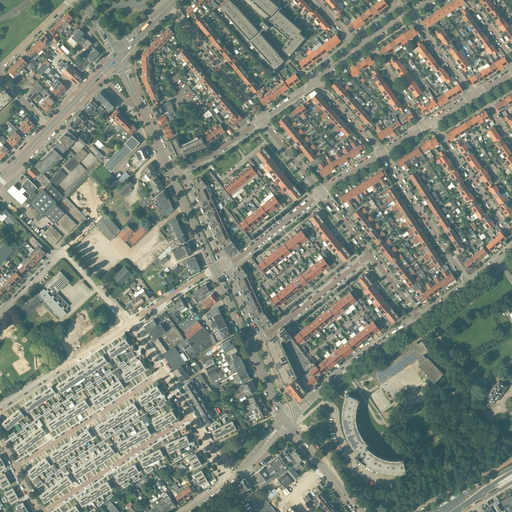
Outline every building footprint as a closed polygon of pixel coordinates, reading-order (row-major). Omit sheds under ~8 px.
[(293,38),(285,48),(291,53),(291,54),(297,47),(295,46),(296,45),(298,46),(304,39),(302,36),(303,35),(300,32),(302,30),(301,29),(300,31),(298,29),(299,28),(279,10),(282,7),(273,0),(219,0),(223,3),(219,7),(270,64),(273,61),(274,62),(271,65),(274,69),(285,60),(282,57),(279,54),(278,56),(276,53),(278,52),(275,49),(277,47),(288,34),(293,38)] [(307,4),(302,0),(299,4),(303,8),(307,4)] [(387,5),(385,1),(386,0),(385,0),(377,0),(379,2),(378,2),(383,8),(387,5)] [(451,1),(441,8),(445,14),(455,8),(451,1)] [(192,4),(190,6),(195,12),(196,13),(198,10),(197,10),(199,8),(194,2),(193,2),(192,3),(192,4)] [(339,2),(337,4),(333,7),(338,12),(344,7),(346,5),(345,4),(343,5),(339,2)] [(374,6),(378,12),(383,8),(378,2),(374,6)] [(492,3),(486,7),(489,12),(495,8),(492,3)] [(308,13),(310,12),(312,10),(312,9),(307,4),(303,8),(308,13)] [(365,13),(369,19),(374,15),(369,9),(365,4),(364,6),(366,8),(363,10),(365,13)] [(195,12),(190,6),(186,10),(194,18),(196,20),(198,19),(196,16),(193,13),(195,12)] [(369,9),(374,15),(378,12),(374,6),(369,9)] [(445,14),(441,8),(432,14),(436,21),(445,14)] [(495,8),(489,12),(493,17),(499,12),(495,8)] [(310,12),(316,19),(320,15),(315,10),(314,12),(312,10),(310,12)] [(73,17),(70,15),(71,14),(69,11),(63,17),(68,22),(73,17)] [(468,12),(465,14),(462,16),(465,21),(471,17),(468,12)] [(499,12),(493,17),(496,21),(502,17),(499,12)] [(360,16),(365,22),(369,19),(365,13),(360,16)] [(432,14),(422,21),(427,27),(436,21),(432,14)] [(316,19),(320,24),(324,20),(320,15),(316,19)] [(202,17),(197,22),(200,26),(208,19),(207,17),(206,18),(204,16),(202,17)] [(355,20),(360,26),(365,22),(360,16),(355,20)] [(69,23),(68,22),(63,17),(59,21),(65,28),(69,23)] [(475,21),(471,17),(465,21),(469,26),(475,21)] [(502,17),(496,21),(499,26),(505,22),(502,17)] [(200,26),(203,30),(209,25),(207,23),(210,21),(208,19),(200,26)] [(351,23),(348,19),(343,22),(344,24),(345,24),(351,32),(355,29),(351,23)] [(329,25),(324,20),(320,24),(325,29),(329,25)] [(351,23),(355,29),(360,26),(355,20),(351,23)] [(54,26),(59,31),(60,32),(65,28),(59,21),(54,26)] [(469,26),(472,30),(478,26),(475,21),(469,26)] [(446,22),(438,28),(439,31),(448,24),(446,22)] [(505,22),(499,26),(503,31),(509,26),(505,22)] [(203,30),(206,34),(215,27),(213,25),(210,27),(209,25),(203,30)] [(59,31),(54,26),(50,30),(54,35),(59,31)] [(482,30),(478,26),(472,30),(476,35),(482,30)] [(511,30),(509,26),(503,31),(506,35),(511,30)] [(167,29),(165,31),(171,37),(175,33),(169,27),(168,27),(167,28),(167,29)] [(206,34),(209,38),(215,33),(214,31),(216,29),(215,27),(206,34)] [(414,27),(409,30),(413,36),(419,32),(417,29),(416,30),(414,27)] [(72,38),(69,40),(74,44),(76,42),(79,44),(80,43),(84,38),(82,36),(85,33),(80,29),(79,30),(77,29),(73,33),(74,35),(72,37),(72,38)] [(409,30),(404,33),(408,39),(413,36),(409,30)] [(437,34),(441,39),(447,34),(443,30),(437,34)] [(485,35),(482,30),(476,35),(479,39),(485,35)] [(162,32),(160,34),(167,41),(171,37),(165,31),(163,33),(162,32)] [(209,38),(212,41),(221,35),(219,33),(217,35),(215,33),(209,38)] [(404,33),(399,37),(404,43),(408,39),(404,33)] [(159,37),(157,39),(163,45),(167,41),(160,34),(159,36),(159,37)] [(337,34),(331,38),(336,44),(341,40),(338,37),(339,36),(337,34)] [(441,39),(444,44),(445,43),(448,41),(450,42),(452,41),(454,39),(451,35),(449,37),(447,34),(441,39)] [(45,35),(41,39),(46,45),(48,47),(52,43),(51,42),(50,40),(45,35)] [(223,37),(221,35),(212,41),(216,45),(221,41),(220,39),(223,37)] [(488,40),(485,35),(479,39),(482,44),(488,40)] [(399,37),(394,40),(399,46),(404,43),(399,37)] [(59,46),(56,42),(54,40),(52,38),(50,40),(51,42),(52,43),(57,48),(59,46)] [(86,40),(84,38),(80,43),(82,45),(86,50),(85,51),(86,52),(92,46),(91,45),(92,43),(88,39),(86,40)] [(331,38),(327,41),(331,48),(336,44),(331,38)] [(41,39),(36,43),(42,49),(46,45),(41,39)] [(154,40),(152,43),(158,49),(161,46),(165,51),(167,49),(163,45),(157,39),(155,41),(154,40)] [(394,40),(390,43),(394,49),(399,46),(394,40)] [(492,44),(488,40),(482,44),(486,49),(492,44)] [(223,43),(221,41),(216,45),(219,49),(227,43),(226,41),(223,43)] [(327,41),(322,45),(327,51),(331,48),(327,41)] [(447,45),(446,46),(449,50),(455,46),(452,41),(450,42),(447,45)] [(36,43),(32,47),(37,53),(42,49),(36,43)] [(152,50),(155,53),(158,49),(152,43),(151,44),(151,45),(149,47),(152,50)] [(219,49),(222,53),(228,48),(226,47),(229,45),(227,43),(219,49)] [(390,43),(385,46),(389,53),(394,49),(390,43)] [(422,43),(419,46),(416,48),(420,52),(426,48),(422,43)] [(455,46),(449,50),(453,55),(459,50),(461,48),(457,44),(455,46)] [(492,44),(486,49),(489,53),(492,51),(494,49),(495,49),(492,44)] [(70,52),(63,45),(61,47),(67,54),(70,52)] [(177,55),(185,49),(182,45),(173,52),(176,55),(177,55)] [(322,45),(318,48),(322,54),(327,51),(322,45)] [(386,58),(385,56),(389,53),(385,46),(380,50),(382,53),(381,53),(385,59),(386,58)] [(39,55),(37,53),(32,47),(27,52),(31,56),(33,59),(33,58),(35,60),(39,55)] [(144,52),(142,54),(142,58),(154,58),(154,55),(152,55),(149,55),(149,54),(152,50),(149,47),(148,48),(148,47),(144,51),(144,52)] [(87,56),(85,54),(84,55),(88,59),(89,58),(92,61),(100,53),(95,48),(87,56)] [(222,53),(225,57),(233,50),(232,48),(229,50),(228,48),(222,53)] [(318,48),(313,52),(318,58),(322,54),(318,48)] [(420,52),(423,57),(429,52),(426,48),(420,52)] [(178,61),(188,53),(185,49),(177,55),(178,57),(176,59),(178,61)] [(233,50),(225,57),(228,61),(234,56),(237,54),(235,52),(233,50)] [(459,50),(453,55),(456,59),(462,55),(459,50)] [(313,52),(309,55),(313,61),(318,58),(313,52)] [(427,61),(433,57),(429,52),(423,57),(427,61)] [(184,59),(186,61),(191,56),(188,53),(178,61),(180,63),(184,59)] [(234,56),(228,61),(231,65),(240,58),(237,54),(234,56)] [(82,71),(90,63),(87,60),(88,59),(84,55),(83,56),(85,58),(79,64),(77,62),(75,64),(76,65),(82,71)] [(309,55),(304,59),(309,65),(313,61),(309,55)] [(456,59),(460,64),(466,59),(462,55),(456,59)] [(505,55),(499,59),(503,66),(508,63),(506,60),(507,59),(505,55)] [(191,56),(186,61),(187,63),(183,67),(184,69),(194,60),(191,56)] [(375,61),(373,58),(372,59),(370,56),(365,59),(369,65),(375,61)] [(22,57),(17,61),(23,67),(27,63),(22,57)] [(436,61),(433,57),(427,61),(430,66),(436,61)] [(231,65),(235,69),(240,64),(239,62),(241,60),(240,58),(231,65)] [(304,68),(309,65),(304,59),(299,62),(304,68)] [(360,62),(365,68),(369,65),(365,59),(360,62)] [(399,60),(398,59),(396,61),(393,63),(393,65),(396,68),(402,64),(399,60)] [(466,59),(460,64),(463,68),(469,64),(466,59)] [(499,59),(494,62),(498,69),(503,66),(499,59)] [(190,67),(192,69),(197,64),(194,60),(184,69),(182,70),(184,72),(190,67)] [(17,61),(13,65),(19,71),(23,67),(17,61)] [(83,77),(73,68),(76,65),(75,64),(71,61),(69,64),(67,62),(65,64),(62,61),(59,65),(62,68),(60,70),(76,85),(83,77)] [(436,61),(430,66),(434,70),(435,70),(438,67),(440,66),(436,61)] [(40,62),(35,68),(38,71),(44,66),(40,62)] [(235,69),(238,73),(246,66),(243,62),(240,64),(235,69)] [(365,68),(360,62),(356,66),(360,72),(362,74),(366,71),(365,68)] [(494,62),(489,65),(493,72),(498,69),(494,62)] [(201,68),(197,64),(192,69),(188,72),(192,76),(201,68)] [(405,69),(402,64),(396,68),(399,73),(405,69)] [(19,71),(13,65),(9,70),(14,75),(19,71)] [(478,68),(479,71),(484,78),(489,75),(484,68),(482,65),(478,68)] [(489,65),(484,68),(489,75),(493,72),(489,65)] [(238,73),(241,76),(247,72),(249,70),(246,66),(238,73)] [(355,75),(360,72),(356,66),(351,69),(353,72),(351,73),(353,76),(355,75)] [(468,75),(465,71),(468,70),(471,68),(469,66),(461,72),(465,77),(468,75)] [(440,76),(446,72),(442,67),(440,69),(437,72),(440,76)] [(185,80),(187,82),(192,78),(195,76),(196,78),(204,72),(201,68),(192,76),(188,78),(185,80)] [(409,73),(405,69),(399,73),(403,77),(409,73)] [(479,71),(474,74),(478,81),(484,78),(479,71)] [(195,82),(197,84),(207,76),(204,72),(196,78),(198,80),(195,82)] [(247,72),(241,76),(244,80),(253,74),(251,72),(248,74),(247,72)] [(373,83),(382,77),(378,72),(375,75),(372,77),(370,78),(373,83)] [(446,79),(449,77),(446,72),(440,76),(444,81),(446,79)] [(412,78),(409,73),(403,77),(406,82),(412,78)] [(244,80),(247,84),(253,80),(256,78),(253,74),(244,80)] [(296,74),(291,77),(295,83),(300,80),(296,74)] [(470,77),(473,83),(474,84),(478,81),(474,74),(470,77)] [(151,78),(151,75),(142,75),(142,78),(143,78),(143,80),(145,83),(152,80),(151,78)] [(205,84),(210,80),(207,76),(197,84),(199,86),(201,84),(203,86),(205,84)] [(290,87),(295,83),(291,77),(286,80),(290,87)] [(376,88),(379,86),(385,82),(382,77),(373,83),(372,84),(376,88)] [(256,78),(253,80),(247,84),(251,88),(259,82),(257,80),(256,78)] [(415,82),(412,78),(406,82),(409,87),(415,82)] [(57,79),(53,83),(55,85),(63,92),(65,90),(65,91),(67,89),(67,88),(57,79)] [(145,86),(146,89),(154,85),(152,80),(145,83),(146,86),(145,86)] [(214,84),(210,80),(205,84),(206,86),(202,90),(204,92),(214,84)] [(284,81),(279,84),(284,91),(288,88),(284,81)] [(332,85),(336,91),(342,86),(346,82),(344,81),(342,82),(343,83),(341,85),(337,81),(332,85)] [(260,84),(259,82),(251,88),(254,92),(260,88),(262,86),(260,84)] [(379,86),(382,91),(388,86),(385,82),(379,86)] [(418,87),(415,82),(409,87),(412,91),(418,87)] [(33,94),(36,92),(37,90),(39,88),(41,86),(39,84),(35,88),(31,92),(33,94)] [(148,91),(150,94),(157,90),(160,89),(159,87),(157,84),(154,85),(146,89),(148,91)] [(211,93),(217,88),(214,84),(204,92),(205,94),(207,92),(209,94),(211,92),(211,93)] [(279,94),(284,91),(279,84),(274,87),(279,94)] [(336,91),(340,94),(349,86),(347,84),(343,88),(342,86),(336,91)] [(459,84),(454,87),(458,94),(463,91),(459,84)] [(63,92),(55,85),(53,87),(54,88),(52,91),(59,97),(63,92)] [(275,97),(279,94),(274,87),(272,89),(270,86),(268,87),(270,90),(275,97)] [(340,94),(343,98),(348,93),(347,91),(351,88),(349,86),(340,94)] [(382,91),(385,95),(392,91),(388,86),(382,91)] [(267,102),(270,100),(265,94),(263,89),(261,87),(259,89),(261,92),(257,96),(258,97),(258,96),(265,106),(268,103),(267,102)] [(422,92),(418,87),(412,91),(416,96),(422,92)] [(454,87),(449,90),(453,97),(458,94),(454,87)] [(210,100),(220,92),(217,88),(211,93),(211,92),(209,94),(208,95),(210,97),(208,98),(210,100)] [(4,90),(0,93),(0,106),(11,97),(4,90)] [(95,97),(111,113),(114,110),(113,108),(115,106),(110,101),(111,100),(101,90),(95,97)] [(150,96),(151,99),(159,96),(157,90),(150,94),(151,96),(150,96)] [(270,100),(275,97),(270,90),(265,94),(270,100)] [(449,90),(444,93),(448,100),(453,97),(449,90)] [(343,98),(346,102),(355,93),(354,91),(350,95),(348,93),(343,98)] [(385,95),(389,100),(395,96),(392,91),(385,95)] [(428,98),(433,107),(438,105),(435,99),(430,91),(427,93),(427,94),(425,95),(427,98),(428,98)] [(34,98),(38,94),(36,92),(33,94),(29,99),(31,101),(34,98)] [(220,92),(210,100),(212,102),(216,98),(218,100),(223,96),(220,92)] [(312,98),(317,103),(322,99),(317,93),(312,98)] [(355,93),(346,102),(350,105),(355,100),(353,99),(357,95),(355,93)] [(444,93),(439,96),(443,103),(448,100),(444,93)] [(42,98),(45,100),(51,105),(52,104),(53,104),(54,104),(55,103),(55,102),(54,101),(55,101),(52,98),(53,97),(50,94),(47,98),(45,95),(42,98)] [(163,94),(159,96),(151,99),(152,102),(153,101),(154,104),(165,99),(164,97),(163,94)] [(226,100),(223,96),(218,100),(219,102),(215,106),(216,108),(226,100)] [(389,100),(392,105),(398,100),(395,96),(389,100)] [(439,96),(435,99),(438,105),(438,106),(443,103),(439,96)] [(353,109),(362,100),(359,97),(355,100),(350,105),(353,109)] [(89,103),(88,104),(94,110),(96,111),(98,113),(99,114),(102,116),(106,111),(93,98),(88,103),(89,103)] [(429,110),(433,107),(428,98),(427,98),(427,99),(428,101),(425,103),(429,110)] [(510,107),(509,105),(505,98),(500,101),(504,108),(505,110),(510,107)] [(315,109),(316,111),(325,102),(322,99),(317,103),(319,105),(315,109)] [(51,105),(45,100),(41,104),(47,110),(51,105)] [(222,106),(224,108),(230,103),(226,100),(216,108),(218,110),(222,106)] [(362,100),(353,109),(356,112),(361,108),(360,106),(364,102),(362,100)] [(398,100),(392,105),(395,109),(396,111),(399,109),(401,107),(402,106),(401,105),(398,100)] [(424,113),(429,110),(425,103),(423,100),(420,102),(421,103),(418,105),(421,110),(422,109),(424,113)] [(171,101),(153,109),(157,116),(173,109),(171,104),(172,104),(171,101)] [(313,107),(310,104),(310,103),(308,101),(304,103),(309,111),(313,107)] [(495,108),(497,112),(504,108),(500,101),(495,104),(497,108),(495,108)] [(323,110),(328,106),(325,102),(316,111),(318,112),(322,109),(323,110)] [(233,107),(230,103),(224,108),(225,110),(221,113),(223,115),(233,107)] [(96,111),(94,110),(88,104),(84,108),(94,117),(98,113),(96,111)] [(305,111),(307,110),(303,104),(299,107),(306,117),(308,116),(305,111)] [(379,105),(374,109),(376,111),(373,113),(375,115),(382,109),(379,105)] [(13,113),(15,115),(23,109),(21,106),(13,113)] [(328,106),(323,110),(325,112),(321,116),(323,118),(332,109),(328,106)] [(363,109),(361,108),(356,112),(359,116),(369,108),(367,106),(363,109)] [(229,114),(230,116),(236,111),(233,107),(223,115),(224,117),(229,114)] [(309,121),(306,117),(299,107),(295,110),(297,113),(299,116),(301,114),(304,119),(303,119),(305,123),(306,123),(308,121),(309,121)] [(359,116),(363,119),(368,115),(366,113),(370,109),(369,108),(359,116)] [(112,122),(113,121),(120,114),(121,113),(117,109),(106,120),(107,121),(109,119),(110,120),(112,122)] [(335,113),(332,109),(323,118),(321,119),(323,121),(328,116),(330,118),(335,113)] [(204,121),(212,114),(209,110),(201,117),(204,121)] [(409,121),(415,118),(410,110),(404,113),(406,115),(409,121)] [(491,119),(485,110),(480,113),(484,119),(486,122),(491,119)] [(173,117),(172,117),(176,115),(174,111),(169,113),(165,115),(158,119),(161,125),(168,121),(173,117)] [(239,115),(236,111),(230,116),(232,118),(229,120),(226,122),(228,124),(240,115),(239,114),(239,115)] [(76,116),(76,117),(82,122),(84,120),(85,122),(88,119),(80,112),(76,116)] [(329,125),(338,116),(335,113),(330,118),(332,119),(328,123),(329,125)] [(363,119),(366,123),(375,115),(373,113),(370,116),(368,115),(363,119)] [(404,125),(409,121),(406,115),(404,113),(399,117),(404,125)] [(486,122),(484,119),(480,113),(476,116),(479,122),(483,128),(485,127),(484,127),(488,125),(486,122)] [(124,117),(120,114),(113,121),(104,130),(108,134),(111,131),(124,117)] [(33,123),(24,115),(20,120),(23,123),(29,128),(33,123)] [(243,119),(240,115),(228,124),(229,126),(232,124),(234,126),(243,119)] [(377,116),(375,115),(366,123),(369,127),(375,122),(373,120),(377,116)] [(394,123),(397,129),(402,126),(395,115),(393,117),(396,121),(394,123)] [(335,123),(337,125),(342,120),(338,116),(329,125),(331,127),(335,123)] [(476,116),(471,119),(475,125),(479,122),(476,116)] [(82,122),(76,117),(72,121),(78,127),(81,129),(85,125),(82,122)] [(119,130),(128,121),(124,117),(111,131),(115,135),(119,130)] [(284,127),(289,123),(284,117),(279,122),(284,127)] [(389,119),(387,121),(393,131),(397,129),(394,123),(392,124),(389,119)] [(466,122),(470,128),(475,125),(471,119),(466,122)] [(17,133),(19,131),(14,127),(7,120),(5,122),(10,127),(6,131),(11,136),(16,141),(21,136),(17,133)] [(336,132),(345,124),(342,120),(337,125),(338,127),(334,130),(336,132)] [(81,129),(78,127),(72,121),(68,125),(77,134),(81,129)] [(126,132),(127,131),(132,125),(128,121),(119,130),(123,134),(124,133),(126,132)] [(287,131),(296,123),(295,121),(291,125),(289,123),(284,127),(287,131)] [(385,122),(387,127),(385,128),(389,134),(393,131),(387,121),(385,122)] [(215,122),(213,123),(221,134),(225,131),(221,125),(219,126),(215,122)] [(466,122),(461,125),(465,131),(470,128),(466,122)] [(25,132),(29,128),(23,123),(19,127),(16,125),(14,127),(19,131),(21,129),(25,132)] [(217,137),(221,134),(213,123),(211,125),(214,130),(213,131),(217,137)] [(294,129),(298,125),(296,123),(287,131),(290,135),(295,130),(294,129)] [(133,124),(132,125),(127,131),(126,132),(124,133),(128,137),(137,128),(133,124)] [(164,133),(172,129),(169,124),(162,127),(164,133)] [(228,127),(229,126),(228,124),(224,127),(230,135),(233,133),(228,127)] [(342,130),(343,132),(348,127),(345,124),(336,132),(338,134),(342,130)] [(385,136),(389,134),(385,128),(383,129),(380,125),(378,126),(385,136)] [(465,131),(461,125),(456,128),(460,134),(461,136),(466,133),(465,131)] [(381,139),(385,136),(378,126),(376,127),(379,132),(377,133),(381,139)] [(343,139),(352,131),(348,127),(343,132),(345,134),(341,137),(343,139)] [(490,136),(497,131),(493,127),(487,131),(490,136)] [(172,129),(164,133),(167,138),(178,133),(175,128),(172,129)] [(207,128),(205,129),(212,140),(217,137),(213,131),(210,132),(207,128)] [(456,128),(451,131),(455,137),(460,134),(456,128)] [(208,143),(212,140),(205,129),(203,130),(206,135),(204,137),(208,143)] [(297,132),(295,130),(290,135),(293,139),(302,131),(301,129),(297,132)] [(64,134),(57,141),(65,149),(72,142),(76,138),(68,130),(64,134)] [(304,133),(302,131),(293,139),(296,142),(301,138),(300,136),(304,133)] [(450,140),(455,137),(451,131),(446,134),(450,140)] [(497,131),(490,136),(494,141),(497,139),(501,137),(497,131)] [(82,134),(77,139),(84,146),(89,141),(82,134)] [(2,135),(0,137),(7,145),(9,142),(12,145),(16,141),(11,136),(7,140),(2,135)] [(132,135),(112,156),(104,165),(111,172),(140,142),(132,135)] [(186,156),(185,154),(205,145),(202,136),(181,146),(182,146),(180,147),(176,137),(168,140),(175,155),(181,152),(184,157),(186,156)] [(303,140),(301,138),(296,142),(299,146),(309,138),(307,136),(303,140)] [(5,147),(7,145),(0,137),(0,141),(2,144),(0,146),(0,150),(4,154),(8,150),(5,147)] [(435,137),(430,140),(434,146),(440,142),(438,139),(437,140),(435,137)] [(501,137),(497,139),(498,141),(495,143),(499,147),(505,143),(501,137)] [(310,140),(309,138),(299,146),(302,150),(308,145),(306,144),(310,140)] [(430,140),(425,143),(429,149),(434,146),(430,140)] [(40,160),(35,165),(43,173),(47,168),(50,171),(58,163),(64,157),(61,154),(66,150),(65,149),(57,141),(52,145),(54,148),(48,154),(41,161),(40,160)] [(355,141),(353,142),(360,153),(364,150),(363,149),(365,147),(363,144),(361,145),(360,144),(358,145),(355,141)] [(352,149),(356,155),(360,153),(353,142),(351,144),(354,148),(352,149)] [(419,149),(422,153),(424,152),(429,149),(425,143),(421,146),(422,148),(419,149)] [(462,152),(468,148),(465,143),(459,147),(462,152)] [(499,147),(502,152),(508,148),(505,143),(499,147)] [(309,147),(308,145),(302,150),(305,154),(315,146),(313,144),(309,147)] [(104,165),(112,156),(108,152),(104,156),(93,145),(88,150),(103,165),(104,165)] [(316,148),(315,146),(305,154),(308,157),(314,153),(312,151),(316,148)] [(352,158),(356,155),(352,149),(350,151),(347,146),(345,147),(352,158)] [(136,156),(148,151),(146,147),(137,151),(137,152),(135,153),(136,156)] [(264,147),(261,149),(260,148),(258,151),(258,152),(256,154),(262,162),(262,163),(271,156),(264,147)] [(344,154),(348,160),(352,158),(345,147),(343,149),(346,153),(344,154)] [(418,147),(414,150),(418,156),(420,154),(423,159),(425,158),(422,153),(419,149),(418,147)] [(465,157),(471,152),(468,148),(462,152),(465,157)] [(507,159),(510,157),(508,155),(511,153),(508,148),(502,152),(507,159)] [(336,160),(339,166),(343,163),(337,153),(335,150),(334,149),(332,150),(335,154),(337,159),(336,160)] [(418,156),(414,150),(410,152),(417,163),(419,162),(416,157),(418,156)] [(150,156),(148,151),(136,156),(138,160),(135,163),(139,167),(148,158),(147,157),(150,156)] [(315,155),(314,153),(308,157),(311,161),(321,153),(319,151),(315,155)] [(337,153),(343,163),(348,160),(344,154),(342,156),(339,151),(337,153)] [(414,164),(417,163),(410,152),(406,155),(410,161),(412,160),(414,164)] [(465,157),(469,161),(475,157),(471,152),(465,157)] [(441,156),(438,158),(442,163),(448,158),(445,153),(441,156)] [(407,162),(410,161),(406,155),(402,158),(408,168),(410,167),(407,162)] [(271,156),(262,163),(265,167),(273,160),(270,157),(271,156)] [(335,168),(339,166),(336,160),(333,161),(331,157),(329,158),(335,168)] [(472,166),(478,162),(475,157),(469,161),(472,166)] [(310,168),(319,161),(316,158),(307,166),(310,168)] [(329,164),(327,165),(331,171),(335,168),(329,158),(326,159),(329,164)] [(408,168),(402,158),(397,161),(401,166),(403,165),(406,170),(408,168)] [(443,169),(445,168),(451,163),(448,158),(442,163),(440,164),(443,169)] [(277,165),(273,160),(265,167),(269,171),(277,165)] [(146,174),(155,167),(151,162),(144,168),(148,173),(146,174)] [(327,173),(331,171),(327,165),(325,166),(322,162),(320,163),(327,173)] [(478,162),(472,166),(475,171),(478,169),(481,167),(478,162)] [(323,176),(327,173),(320,163),(318,164),(321,169),(319,170),(323,176)] [(451,163),(445,168),(448,172),(451,170),(452,171),(455,169),(451,163)] [(253,179),(258,175),(250,165),(245,169),(253,179)] [(280,169),(277,165),(269,171),(272,175),(280,169)] [(28,170),(28,171),(34,177),(36,175),(39,172),(33,166),(30,168),(28,170)] [(155,167),(146,174),(144,176),(148,181),(158,173),(154,168),(155,167)] [(481,167),(478,169),(480,171),(478,172),(481,177),(487,173),(484,168),(483,169),(481,167)] [(409,175),(412,179),(418,175),(417,173),(421,170),(420,168),(409,175)] [(240,173),(247,183),(253,179),(245,169),(240,173)] [(280,169),(272,175),(275,180),(283,173),(280,169)] [(455,169),(452,171),(453,172),(450,174),(453,179),(460,175),(455,169)] [(386,182),(383,178),(386,176),(385,175),(387,174),(384,170),(382,171),(382,170),(377,173),(384,184),(386,182)] [(42,173),(41,174),(38,177),(37,178),(45,187),(51,181),(42,173)] [(242,187),(247,183),(240,173),(234,177),(242,187)] [(287,177),(283,173),(275,180),(279,184),(287,177)] [(384,184),(377,173),(373,176),(377,182),(379,180),(382,185),(384,184)] [(481,177),(485,182),(491,177),(487,173),(481,177)] [(127,178),(124,174),(119,179),(122,183),(127,178)] [(412,179),(415,183),(425,177),(424,174),(419,177),(418,175),(412,179)] [(192,180),(196,188),(206,179),(203,175),(198,178),(192,180)] [(461,183),(460,181),(463,179),(460,175),(453,179),(451,181),(456,188),(457,187),(458,186),(461,183)] [(150,181),(154,186),(161,181),(157,176),(150,181)] [(378,187),(375,183),(377,182),(373,176),(369,178),(376,189),(378,187)] [(491,177),(485,182),(489,187),(492,185),(491,184),(496,181),(493,176),(491,177)] [(229,181),(237,192),(242,187),(234,177),(229,181)] [(290,181),(287,177),(279,184),(282,188),(290,181)] [(415,183),(417,187),(423,184),(422,182),(426,179),(425,177),(415,183)] [(22,185),(22,186),(19,188),(13,182),(7,188),(22,202),(28,196),(23,192),(25,190),(27,192),(30,195),(25,200),(28,203),(36,195),(33,192),(38,187),(28,178),(22,185)] [(371,186),(374,190),(376,189),(369,178),(365,181),(369,187),(371,186)] [(131,188),(134,185),(129,179),(118,190),(125,197),(132,189),(131,188)] [(210,184),(206,179),(196,188),(198,193),(206,186),(210,184)] [(161,181),(154,186),(152,187),(156,192),(154,193),(156,196),(163,190),(162,188),(164,187),(160,182),(161,181)] [(229,181),(224,186),(232,196),(237,192),(229,181)] [(294,185),(290,181),(282,188),(286,192),(294,185)] [(367,188),(369,187),(365,181),(361,184),(368,194),(368,195),(370,198),(371,199),(372,199),(375,196),(373,194),(371,196),(367,188)] [(457,187),(460,192),(466,187),(463,182),(461,183),(458,186),(457,187)] [(417,187),(420,191),(430,185),(429,183),(424,185),(423,184),(417,187)] [(63,195),(51,184),(45,190),(44,189),(30,203),(39,213),(35,217),(39,221),(45,214),(54,223),(65,212),(56,203),(63,195)] [(368,194),(361,184),(357,186),(361,192),(362,191),(365,195),(368,194)] [(489,187),(493,193),(499,189),(495,184),(493,186),(492,185),(489,187)] [(290,196),(293,200),(296,198),(297,199),(299,197),(299,196),(301,194),(298,189),(294,185),(286,192),(286,193),(287,192),(290,196)] [(420,191),(423,195),(429,192),(427,190),(432,187),(430,185),(420,191)] [(209,191),(206,186),(198,193),(200,198),(209,191)] [(357,186),(353,189),(359,199),(362,198),(359,193),(361,192),(357,186)] [(395,190),(393,186),(382,193),(384,195),(388,192),(389,194),(395,190)] [(470,192),(466,187),(460,192),(464,196),(470,192)] [(144,191),(142,188),(138,191),(143,198),(146,195),(143,192),(144,191)] [(151,200),(153,204),(159,199),(166,193),(164,189),(154,197),(151,200)] [(357,200),(359,199),(353,189),(349,191),(352,197),(354,196),(357,200)] [(496,198),(502,194),(499,189),(493,193),(496,198)] [(200,198),(203,203),(211,196),(213,195),(211,190),(209,192),(209,191),(200,198)] [(395,190),(389,194),(391,196),(386,199),(388,201),(398,194),(395,190)] [(349,191),(345,194),(351,204),(353,203),(350,198),(352,197),(349,191)] [(423,195),(425,200),(436,193),(434,191),(430,194),(429,192),(423,195)] [(276,207),(281,204),(274,196),(272,192),(267,196),(270,199),(276,207)] [(471,200),(474,198),(470,192),(464,196),(467,201),(470,199),(471,200)] [(166,193),(159,199),(153,204),(155,207),(158,205),(161,203),(168,197),(166,193)] [(425,200),(428,204),(434,200),(432,198),(437,195),(436,193),(425,200)] [(355,209),(351,204),(345,194),(340,197),(347,207),(345,208),(350,214),(355,209)] [(394,200),(395,202),(401,198),(398,194),(388,201),(389,203),(394,200)] [(500,203),(501,202),(504,199),(505,199),(502,194),(496,198),(500,203)] [(143,198),(147,203),(151,200),(151,199),(149,197),(148,197),(146,195),(143,198)] [(213,201),(211,196),(203,203),(205,208),(213,201)] [(272,210),(276,207),(270,199),(267,196),(263,199),(266,202),(272,210)] [(163,207),(170,201),(168,197),(161,203),(158,205),(160,210),(163,207)] [(144,206),(147,203),(143,198),(138,202),(143,207),(144,206)] [(401,198),(395,202),(396,204),(392,207),(393,209),(403,202),(401,198)] [(468,203),(472,208),(478,204),(474,198),(471,200),(471,201),(468,203)] [(213,201),(205,208),(207,213),(215,206),(219,204),(216,199),(213,201)] [(428,204),(431,208),(441,201),(440,199),(435,202),(434,200),(428,204)] [(504,199),(501,202),(503,204),(500,206),(503,210),(509,206),(504,199)] [(172,205),(170,201),(163,207),(160,210),(162,214),(172,205)] [(388,201),(382,205),(379,207),(381,209),(389,204),(389,203),(388,201)] [(431,208),(433,212),(439,208),(438,206),(442,203),(441,201),(431,208)] [(268,214),(272,210),(266,202),(261,206),(268,214)] [(399,208),(400,210),(406,206),(403,202),(393,209),(394,211),(399,208)] [(219,204),(215,206),(207,213),(210,218),(218,212),(221,209),(219,204)] [(475,212),(481,208),(478,204),(472,208),(475,212)] [(174,209),(172,205),(162,214),(164,218),(167,215),(174,209)] [(264,217),(268,214),(261,206),(257,209),(264,217)] [(398,217),(408,210),(406,206),(400,210),(401,212),(397,215),(398,217)] [(511,211),(511,210),(509,206),(503,210),(506,215),(511,211)] [(1,210),(0,209),(0,214),(1,214),(2,215),(4,213),(7,216),(8,216),(11,219),(11,218),(14,221),(15,220),(16,221),(16,220),(4,207),(1,210)] [(253,212),(259,221),(264,217),(257,209),(255,207),(251,210),(253,212)] [(433,212),(436,216),(446,209),(445,207),(440,210),(439,208),(433,212)] [(356,217),(366,210),(364,208),(360,211),(359,209),(353,213),(356,217)] [(478,217),(480,216),(483,214),(484,213),(481,208),(475,212),(478,217)] [(436,216),(439,220),(444,216),(443,214),(448,211),(446,209),(436,216)] [(359,221),(365,217),(363,215),(367,212),(366,210),(356,217),(359,221)] [(404,217),(405,218),(411,214),(408,210),(398,217),(400,219),(404,217)] [(220,217),(218,212),(210,218),(212,223),(220,217)] [(255,224),(259,221),(253,212),(249,216),(255,224)] [(312,216),(309,218),(315,227),(314,227),(315,228),(324,220),(317,212),(314,214),(313,213),(311,215),(312,216)] [(444,216),(439,220),(441,224),(452,217),(454,215),(453,213),(446,218),(444,216)] [(107,214),(96,225),(111,241),(118,234),(131,247),(147,231),(142,225),(137,230),(130,224),(135,220),(133,218),(121,230),(107,214)] [(404,225),(414,219),(411,214),(405,218),(407,221),(402,224),(404,225)] [(483,214),(480,216),(481,218),(484,223),(491,219),(487,214),(484,216),(483,214)] [(362,225),(372,217),(370,215),(366,219),(365,217),(359,221),(362,225)] [(170,223),(167,226),(168,228),(167,228),(167,229),(178,220),(176,216),(168,221),(170,223)] [(251,227),(255,224),(249,216),(244,219),(251,227)] [(222,222),(220,217),(212,223),(214,228),(222,222)] [(373,219),(372,217),(362,225),(365,229),(371,224),(369,222),(373,219)] [(452,217),(441,224),(444,228),(450,224),(454,221),(453,219),(452,217)] [(244,219),(240,222),(246,231),(251,227),(244,219)] [(409,225),(411,227),(416,223),(414,219),(404,225),(405,228),(409,225)] [(494,224),(491,219),(484,223),(488,228),(494,224)] [(174,230),(180,224),(178,220),(167,229),(169,231),(172,228),(174,230)] [(315,228),(318,232),(326,225),(323,221),(324,221),(324,220),(315,228)] [(225,227),(222,222),(214,228),(216,233),(225,227)] [(372,226),(371,224),(365,229),(368,232),(378,225),(376,223),(372,226)] [(409,234),(419,227),(416,223),(411,227),(412,229),(408,232),(409,234)] [(451,226),(450,224),(444,228),(446,232),(457,225),(456,223),(451,226)] [(182,228),(180,224),(174,230),(173,230),(174,232),(171,234),(172,236),(182,228)] [(321,236),(330,230),(326,225),(318,232),(321,236)] [(371,236),(377,232),(375,230),(379,227),(378,225),(368,232),(371,236)] [(446,232),(449,236),(455,232),(454,230),(458,227),(457,225),(446,232)] [(227,232),(225,227),(216,233),(219,238),(227,232)] [(415,233),(416,235),(422,231),(419,227),(409,234),(410,236),(415,233)] [(171,245),(177,239),(184,233),(182,228),(172,236),(169,239),(167,241),(170,245),(171,245)] [(501,229),(500,230),(498,232),(499,234),(496,237),(500,242),(505,237),(503,235),(504,234),(501,229)] [(304,242),(308,238),(302,230),(297,234),(304,242)] [(321,236),(325,240),(333,234),(330,230),(321,236)] [(378,234),(377,232),(371,236),(374,240),(384,232),(382,231),(378,234)] [(414,242),(424,235),(422,231),(416,235),(417,237),(413,240),(414,242)] [(449,236),(452,240),(462,234),(461,231),(456,234),(455,232),(449,236)] [(229,237),(227,232),(219,238),(221,243),(229,237)] [(374,240),(377,244),(383,240),(381,238),(385,234),(384,232),(374,240)] [(158,257),(160,260),(166,256),(173,249),(179,246),(178,245),(187,241),(184,233),(177,239),(158,257)] [(299,245),(304,242),(297,234),(293,237),(299,245)] [(328,245),(336,238),(333,234),(325,240),(328,245)] [(452,240),(455,244),(460,241),(465,238),(464,236),(462,234),(452,240)] [(221,243),(224,248),(235,239),(231,235),(229,237),(221,243)] [(420,241),(421,243),(427,239),(424,235),(414,242),(416,244),(420,241)] [(72,246),(87,262),(90,260),(93,263),(92,264),(94,266),(103,258),(91,246),(87,249),(85,247),(89,243),(82,236),(72,246)] [(164,236),(161,237),(163,240),(159,243),(164,250),(170,245),(164,236)] [(496,237),(495,236),(494,237),(492,238),(493,239),(491,241),(496,246),(500,242),(496,237)] [(295,248),(299,245),(293,237),(289,240),(295,248)] [(331,249),(340,242),(336,238),(328,245),(331,249)] [(384,241),(383,240),(377,244),(380,248),(390,240),(388,238),(384,241)] [(238,243),(235,239),(224,248),(228,252),(238,243)] [(419,250),(430,243),(427,239),(421,243),(423,245),(418,248),(419,250)] [(46,253),(43,250),(45,248),(40,244),(36,240),(34,242),(40,248),(36,252),(41,257),(46,253)] [(291,252),(295,248),(289,240),(284,244),(291,252)] [(391,242),(390,240),(380,248),(384,252),(385,250),(389,247),(387,245),(391,242)] [(455,244),(457,249),(468,242),(466,240),(462,243),(460,241),(455,244)] [(496,246),(491,241),(486,245),(490,250),(496,246)] [(6,242),(0,247),(0,263),(14,250),(6,242)] [(179,246),(173,249),(177,260),(193,253),(188,242),(179,246)] [(331,249),(335,253),(344,246),(343,246),(340,242),(331,249)] [(469,244),(468,242),(457,249),(460,253),(466,249),(464,247),(469,244)] [(242,248),(238,243),(228,252),(231,256),(242,248)] [(425,249),(427,251),(432,247),(430,243),(419,250),(421,252),(425,249)] [(287,255),(291,252),(284,244),(280,247),(287,255)] [(479,250),(478,251),(483,257),(488,253),(484,249),(486,248),(483,245),(482,246),(483,247),(479,250)] [(347,250),(344,246),(335,253),(336,253),(342,261),(345,259),(346,260),(349,258),(348,257),(351,255),(347,250)] [(389,247),(385,250),(384,252),(386,255),(396,248),(394,246),(390,249),(389,247)] [(282,258),(287,255),(280,247),(276,250),(282,258)] [(425,258),(435,251),(432,247),(427,251),(422,254),(425,258)] [(386,255),(389,259),(395,255),(393,253),(398,250),(396,248),(386,255)] [(32,256),(37,261),(41,257),(36,252),(34,249),(29,254),(32,256)] [(278,262),(282,258),(276,250),(272,254),(278,262)] [(431,257),(432,259),(438,255),(435,251),(425,258),(426,260),(431,257)] [(478,251),(474,255),(478,261),(483,257),(478,251)] [(272,254),(267,257),(274,265),(278,262),(272,254)] [(389,259),(392,263),(402,256),(400,254),(396,257),(395,255),(389,259)] [(26,259),(28,260),(33,265),(37,261),(32,256),(30,255),(26,259)] [(430,266),(440,259),(438,255),(432,259),(433,261),(429,264),(430,266)] [(474,255),(469,259),(474,264),(478,261),(474,255)] [(166,256),(160,260),(158,257),(153,262),(157,268),(169,260),(166,256)] [(188,264),(196,260),(194,256),(186,260),(188,264)] [(392,263),(395,267),(401,263),(404,260),(405,260),(403,258),(404,258),(402,256),(392,263)] [(270,268),(274,265),(267,257),(263,260),(270,268)] [(329,265),(323,257),(318,261),(325,269),(329,265)] [(443,264),(440,259),(430,266),(432,268),(436,266),(437,268),(443,264)] [(469,268),(474,264),(469,259),(464,263),(469,268)] [(23,264),(29,270),(33,265),(28,260),(23,264)] [(188,264),(189,268),(198,264),(196,260),(188,264)] [(263,260),(259,264),(265,272),(270,268),(263,260)] [(401,263),(395,267),(398,271),(408,263),(406,261),(406,262),(404,260),(401,263)] [(318,261),(314,264),(321,272),(325,269),(318,261)] [(234,271),(236,276),(247,268),(243,263),(234,271)] [(409,265),(408,263),(398,271),(401,274),(407,270),(405,268),(409,265)] [(14,267),(15,268),(17,270),(19,269),(24,274),(29,270),(23,264),(19,269),(16,266),(14,267)] [(139,276),(141,278),(154,266),(152,264),(139,276)] [(200,268),(198,264),(189,268),(190,270),(187,272),(187,270),(184,272),(180,274),(182,277),(200,268)] [(321,272),(314,264),(310,267),(316,276),(321,272)] [(125,266),(114,277),(121,284),(132,274),(125,266)] [(173,275),(180,271),(178,267),(171,272),(173,275)] [(310,267),(306,271),(305,269),(312,279),(316,276),(310,267)] [(247,275),(250,272),(247,268),(236,276),(238,281),(247,275)] [(312,279),(305,269),(300,272),(308,282),(312,279)] [(401,274),(404,278),(414,271),(412,269),(408,272),(407,270),(401,274)] [(446,270),(444,271),(451,281),(455,279),(451,273),(449,274),(446,270)] [(10,274),(11,276),(17,281),(21,277),(16,271),(14,273),(13,272),(11,272),(10,274)] [(63,274),(60,271),(43,287),(42,286),(44,289),(39,293),(38,292),(37,292),(20,308),(27,316),(41,303),(40,302),(43,300),(60,319),(67,313),(66,312),(67,310),(66,309),(69,305),(57,292),(69,280),(63,274)] [(415,273),(414,271),(404,278),(407,282),(413,278),(411,276),(415,273)] [(445,277),(443,279),(447,284),(451,281),(444,271),(442,273),(445,277)] [(308,282),(300,272),(296,276),(304,286),(308,282)] [(5,278),(12,285),(17,281),(11,276),(10,274),(9,273),(5,278)] [(365,274),(363,276),(362,275),(359,277),(360,278),(357,280),(364,289),(363,289),(372,282),(365,274)] [(249,280),(247,275),(238,281),(241,286),(249,280)] [(304,286),(296,276),(292,279),(299,289),(304,286)] [(413,278),(407,282),(410,286),(420,279),(418,276),(414,280),(413,278)] [(438,276),(436,277),(443,287),(447,284),(443,279),(441,280),(438,276)] [(437,283),(435,284),(439,290),(443,287),(436,277),(434,278),(437,283)] [(1,282),(3,284),(8,290),(12,285),(5,278),(1,282)] [(292,279),(293,281),(289,284),(295,292),(299,289),(292,279)] [(243,291),(251,285),(249,280),(241,286),(243,291)] [(430,281),(427,283),(434,293),(439,290),(435,284),(433,286),(430,281)] [(0,289),(4,294),(8,290),(3,284),(1,282),(0,282),(0,289)] [(363,289),(366,294),(375,287),(372,283),(372,282),(363,289)] [(428,289),(426,290),(430,296),(434,293),(427,283),(425,284),(428,289)] [(201,297),(210,291),(205,284),(193,293),(195,296),(199,301),(202,299),(201,297)] [(253,284),(251,285),(243,291),(245,296),(253,290),(256,288),(253,284)] [(295,292),(289,284),(285,287),(291,296),(295,292)] [(422,301),(426,299),(419,288),(418,286),(416,284),(412,287),(415,291),(417,290),(420,294),(418,296),(422,301)] [(291,296),(285,287),(280,291),(287,299),(291,296)] [(366,294),(370,298),(378,291),(375,287),(366,294)] [(421,287),(419,288),(426,299),(430,296),(426,290),(424,291),(421,287)] [(139,291),(140,294),(126,303),(133,312),(142,306),(141,304),(150,298),(143,288),(139,291)] [(245,296),(248,302),(256,295),(253,290),(245,296)] [(287,299),(280,291),(276,294),(283,302),(287,299)] [(370,298),(373,302),(381,296),(378,291),(370,298)] [(278,306),(283,302),(276,294),(274,292),(270,295),(272,298),(278,306)] [(350,292),(346,295),(352,303),(357,300),(350,292)] [(209,296),(201,303),(207,310),(215,303),(218,300),(212,293),(209,296)] [(250,306),(258,300),(256,295),(248,302),(250,306)] [(346,295),(341,299),(349,308),(348,307),(352,303),(346,295)] [(192,299),(190,301),(193,305),(195,303),(196,304),(199,301),(195,296),(192,298),(192,299)] [(373,302),(376,306),(385,300),(381,296),(373,302)] [(181,299),(176,303),(180,310),(186,306),(181,299)] [(345,312),(349,308),(341,299),(337,302),(345,312)] [(260,305),(258,300),(250,306),(252,311),(260,305)] [(376,306),(380,311),(388,304),(385,300),(376,306)] [(341,315),(345,312),(337,302),(333,305),(341,315)] [(174,314),(180,310),(176,303),(170,307),(174,314)] [(391,308),(388,304),(380,311),(383,315),(392,308),(391,308)] [(252,311),(254,317),(263,310),(260,305),(252,311)] [(333,305),(329,309),(337,318),(341,315),(333,305)] [(206,316),(207,318),(220,312),(218,307),(210,311),(211,313),(206,316)] [(258,321),(268,312),(265,308),(263,310),(254,317),(258,321)] [(396,319),(399,316),(392,308),(383,315),(384,315),(391,323),(394,321),(394,322),(397,320),(396,319)] [(329,309),(325,312),(332,322),(337,318),(329,309)] [(181,323),(179,325),(181,328),(184,331),(197,321),(195,319),(199,316),(195,311),(192,314),(181,323)] [(211,321),(222,316),(220,312),(207,318),(208,320),(210,319),(211,321)] [(272,317),(268,312),(258,321),(261,325),(272,317)] [(332,322),(325,312),(320,315),(327,323),(331,320),(332,322)] [(323,327),(327,323),(320,315),(316,319),(323,327)] [(224,320),(222,316),(211,321),(212,322),(210,323),(211,326),(224,320)] [(148,331),(160,323),(156,317),(154,319),(153,319),(144,325),(148,330),(147,331),(148,331)] [(148,331),(154,339),(175,325),(168,317),(166,319),(163,321),(160,323),(148,331)] [(275,321),(272,317),(261,325),(265,329),(275,321)] [(318,330),(323,327),(316,319),(312,322),(320,332),(318,330)] [(216,326),(218,328),(226,324),(224,320),(211,326),(212,328),(216,326)] [(198,321),(185,332),(188,338),(189,340),(190,342),(193,347),(209,334),(206,331),(204,333),(201,330),(204,328),(198,321)] [(373,321),(369,324),(375,332),(380,329),(373,321)] [(315,335),(320,332),(312,322),(308,325),(315,335)] [(231,335),(226,324),(218,328),(215,329),(214,331),(210,333),(209,334),(193,347),(196,353),(208,347),(220,340),(231,335)] [(369,324),(364,328),(371,336),(375,332),(369,324)] [(175,325),(154,339),(158,346),(163,353),(174,346),(185,339),(180,331),(175,325)] [(308,325),(303,329),(311,338),(310,337),(314,334),(315,335),(308,325)] [(284,326),(278,331),(265,341),(283,381),(286,384),(285,385),(297,399),(302,395),(302,396),(305,394),(304,393),(310,388),(311,389),(313,387),(313,386),(313,387),(316,385),(315,384),(319,381),(317,378),(319,376),(318,376),(322,373),(314,363),(307,368),(311,372),(299,381),(296,377),(295,377),(278,339),(280,338),(281,340),(283,338),(286,342),(292,336),(284,326)] [(360,331),(367,339),(371,336),(364,328),(360,331)] [(303,329),(299,332),(307,342),(311,338),(303,329)] [(360,331),(356,334),(362,342),(367,339),(360,331)] [(299,332),(295,335),(303,346),(307,343),(307,342),(299,332)] [(352,338),(358,346),(362,342),(356,334),(352,338)] [(174,346),(163,353),(174,369),(186,362),(197,355),(196,353),(193,347),(190,342),(189,340),(188,338),(185,339),(174,346)] [(232,338),(224,342),(225,344),(226,346),(234,343),(232,338)] [(354,349),(358,346),(352,338),(347,341),(354,349)] [(125,339),(121,342),(125,349),(130,346),(128,343),(128,342),(125,339)] [(342,343),(350,352),(354,349),(347,341),(343,344),(342,343)] [(422,341),(418,344),(417,342),(409,347),(410,349),(371,375),(378,385),(414,361),(434,381),(443,373),(427,356),(426,356),(424,354),(429,351),(422,341)] [(121,342),(116,344),(121,352),(125,349),(121,342)] [(226,346),(220,349),(222,353),(223,352),(236,347),(234,343),(226,346)] [(338,346),(345,356),(350,352),(342,343),(338,346)] [(116,344),(112,347),(116,355),(121,352),(116,344)] [(339,348),(335,351),(341,359),(345,356),(338,346),(339,348)] [(112,347),(107,350),(112,358),(116,355),(112,347)] [(222,353),(221,354),(223,358),(225,357),(229,355),(238,351),(236,347),(223,352),(222,353)] [(229,355),(225,357),(227,361),(228,360),(239,355),(238,351),(229,355)] [(331,354),(337,363),(341,359),(335,351),(331,354)] [(326,358),(333,366),(337,363),(331,354),(330,355),(328,352),(324,355),(326,358)] [(103,355),(99,358),(103,365),(108,362),(103,355)] [(201,360),(203,363),(212,358),(210,355),(201,360)] [(239,355),(228,360),(227,361),(229,365),(241,359),(239,355)] [(99,358),(94,361),(98,368),(103,365),(99,358)] [(326,358),(322,361),(328,369),(333,366),(326,358)] [(215,363),(212,359),(202,364),(205,368),(215,363)] [(234,365),(229,367),(230,370),(232,368),(243,363),(241,359),(233,363),(234,365)] [(94,361),(89,364),(94,371),(98,368),(94,361)] [(318,365),(324,373),(328,369),(322,361),(318,365)] [(141,362),(136,365),(141,372),(146,369),(144,365),(143,364),(143,365),(141,362)] [(174,369),(178,375),(190,368),(186,362),(174,369)] [(192,366),(190,368),(178,375),(182,381),(201,369),(198,363),(193,366),(192,366)] [(214,368),(217,367),(215,363),(205,368),(207,373),(214,368)] [(243,363),(232,368),(230,370),(231,372),(236,369),(237,371),(245,367),(243,363)] [(89,364),(84,367),(89,374),(94,371),(89,364)] [(136,365),(132,368),(136,375),(141,372),(136,365)] [(84,367),(80,370),(84,377),(89,374),(84,367)] [(214,368),(207,373),(210,377),(217,373),(220,371),(217,367),(214,368)] [(239,375),(247,371),(245,367),(237,371),(238,373),(233,376),(234,378),(239,376),(239,375)] [(132,368),(127,371),(131,378),(136,375),(132,368)] [(80,370),(75,373),(80,380),(84,377),(80,370)] [(127,371),(122,374),(127,381),(131,378),(127,371)] [(240,384),(251,379),(249,376),(250,376),(247,371),(239,375),(239,376),(234,378),(236,382),(238,381),(240,384)] [(210,377),(212,381),(222,375),(221,372),(217,374),(217,373),(210,377)] [(75,373),(70,376),(75,383),(80,380),(75,373)] [(184,384),(188,391),(194,387),(199,384),(205,381),(201,374),(194,378),(196,380),(194,382),(192,379),(184,384)] [(214,385),(218,383),(226,378),(223,374),(222,375),(212,381),(214,385)] [(70,376),(66,379),(70,386),(75,383),(70,376)] [(66,379),(61,382),(66,389),(70,386),(66,379)] [(119,380),(115,383),(119,390),(124,387),(119,380)] [(241,387),(239,388),(240,391),(235,394),(237,398),(244,395),(245,396),(248,394),(248,393),(256,389),(252,380),(243,385),(243,386),(241,387)] [(492,387),(492,388),(489,393),(488,392),(488,393),(487,393),(486,393),(486,394),(486,395),(486,396),(485,397),(486,397),(483,401),(482,400),(482,401),(483,401),(482,402),(483,402),(489,407),(490,407),(491,407),(490,406),(493,403),(494,402),(495,402),(496,400),(496,399),(503,390),(506,386),(498,380),(496,384),(495,384),(495,385),(494,384),(493,385),(492,385),(492,386),(492,387)] [(61,382),(56,385),(61,392),(66,389),(61,382)] [(115,383),(110,386),(114,393),(119,390),(115,383)] [(199,384),(194,387),(188,391),(192,397),(198,393),(205,389),(203,387),(202,388),(199,384)] [(157,385),(152,388),(157,396),(162,393),(160,390),(159,389),(157,385)] [(51,386),(47,389),(51,396),(56,393),(51,386)] [(110,386),(105,389),(110,396),(114,393),(110,386)] [(152,388),(147,391),(152,399),(157,396),(152,388)] [(205,389),(198,393),(192,397),(195,403),(203,398),(210,394),(206,388),(205,389)] [(47,389),(42,392),(47,399),(51,396),(47,389)] [(105,389),(100,392),(105,399),(110,396),(105,389)] [(147,391),(142,394),(147,402),(152,399),(147,391)] [(42,392),(37,395),(42,402),(47,399),(42,392)] [(100,392),(95,395),(100,402),(105,399),(100,392)] [(142,394),(137,398),(142,405),(147,402),(142,394)] [(259,394),(249,399),(250,401),(251,403),(261,398),(259,394)] [(369,444),(365,441),(362,437),(359,431),(357,426),(356,419),(355,414),(356,407),(357,402),(359,399),(348,394),(346,398),(344,406),(343,413),(344,421),(345,429),(348,436),(352,443),(357,449),(361,453),(358,456),(361,458),(360,459),(370,465),(379,469),(385,471),(394,472),(401,471),(405,470),(403,458),(397,459),(391,459),(385,458),(379,456),(374,453),(369,450),(365,446),(368,443),(369,444)] [(37,395),(33,398),(37,405),(42,402),(37,395)] [(95,395),(90,398),(95,405),(100,402),(95,395)] [(206,396),(203,398),(195,403),(199,409),(206,405),(204,401),(208,399),(206,396)] [(33,398),(28,401),(33,408),(37,405),(33,398)] [(253,408),(263,403),(261,398),(251,403),(252,405),(253,408)] [(85,399),(80,402),(85,410),(89,407),(85,399)] [(28,401),(24,404),(28,411),(33,408),(28,401)] [(80,402),(75,405),(80,413),(85,410),(80,402)] [(134,403),(129,406),(134,413),(139,410),(134,403)] [(263,403),(253,408),(250,409),(252,412),(249,413),(250,415),(266,408),(265,406),(266,406),(266,405),(265,403),(264,403),(263,403)] [(75,405),(70,408),(75,416),(80,413),(75,405)] [(202,415),(210,411),(206,405),(199,409),(202,415)] [(129,406),(124,409),(129,416),(134,413),(129,406)] [(70,408),(65,411),(70,419),(75,416),(70,408)] [(215,408),(210,411),(202,415),(206,421),(208,424),(220,417),(215,408)] [(266,409),(266,408),(250,415),(251,418),(255,416),(256,419),(268,413),(268,412),(269,411),(268,409),(267,409),(266,409)] [(19,409),(15,412),(20,419),(24,415),(19,409)] [(124,409),(119,412),(124,419),(129,416),(124,409)] [(172,410),(167,413),(172,421),(176,418),(174,414),(175,414),(174,413),(172,410)] [(65,411),(61,414),(65,422),(70,419),(65,411)] [(15,412),(11,416),(16,422),(20,419),(15,412)] [(119,412),(115,415),(119,422),(124,419),(119,412)] [(167,413),(162,416),(167,424),(172,421),(167,413)] [(61,414),(56,417),(61,425),(65,422),(61,414)] [(115,415),(110,418),(115,425),(119,422),(115,415)] [(11,416),(6,419),(12,426),(16,422),(11,416)] [(162,416),(157,419),(162,426),(167,424),(162,416)] [(56,417),(51,420),(56,428),(61,425),(56,417)] [(110,418),(105,421),(110,428),(115,425),(110,418)] [(6,419),(2,423),(5,426),(4,426),(5,427),(7,429),(12,426),(6,419)] [(157,419),(152,422),(157,429),(162,426),(157,419)] [(51,420),(46,423),(51,431),(56,428),(51,420)] [(232,420),(227,423),(231,431),(236,428),(232,420)] [(105,421),(100,424),(105,431),(110,428),(105,421)] [(227,423),(222,425),(226,433),(231,431),(227,423)] [(100,424),(95,427),(100,434),(105,431),(100,424)] [(222,425),(217,428),(221,436),(226,433),(222,425)] [(41,426),(37,430),(42,437),(46,433),(41,426)] [(147,427),(142,430),(146,437),(151,435),(147,427)] [(217,428),(212,430),(213,434),(214,434),(216,438),(221,436),(217,428)] [(37,430),(32,433),(37,440),(42,437),(37,430)] [(88,430),(83,433),(88,440),(93,437),(88,430)] [(142,430),(137,433),(141,440),(146,437),(142,430)] [(32,433),(28,437),(33,444),(37,440),(32,433)] [(83,433),(78,436),(83,443),(88,440),(83,433)] [(137,433),(132,435),(136,443),(141,440),(137,433)] [(132,435),(127,438),(131,446),(136,443),(132,435)] [(186,435),(181,437),(184,445),(190,443),(188,440),(188,439),(186,435)] [(78,436),(73,439),(78,446),(83,443),(78,436)] [(28,437),(23,440),(28,447),(33,444),(28,437)] [(181,437),(176,439),(179,448),(184,445),(181,437)] [(127,438),(122,441),(126,449),(131,446),(127,438)] [(73,439),(69,442),(73,449),(78,446),(73,439)] [(176,439),(170,442),(174,450),(179,448),(176,439)] [(23,440),(18,443),(24,451),(28,447),(23,440)] [(122,441),(117,444),(121,452),(126,449),(122,441)] [(69,442),(64,445),(69,452),(73,449),(69,442)] [(170,442),(165,444),(169,452),(174,450),(170,442)] [(18,443),(14,447),(16,450),(16,451),(17,450),(19,454),(24,451),(18,443)] [(64,445),(59,448),(64,455),(69,452),(64,445)] [(110,446),(106,449),(111,456),(115,453),(110,446)] [(59,448),(54,451),(59,458),(64,455),(59,448)] [(106,449),(101,452),(106,459),(111,456),(106,449)] [(160,449),(155,451),(159,459),(164,457),(160,449)] [(283,452),(286,456),(282,459),(286,465),(291,461),(291,460),(294,457),(290,453),(287,449),(283,452)] [(295,449),(290,453),(294,457),(291,460),(291,461),(292,460),(295,465),(292,467),(295,471),(303,465),(300,461),(303,459),(295,449)] [(54,451),(49,454),(54,461),(59,458),(54,451)] [(155,451),(150,454),(153,462),(159,459),(155,451)] [(101,452),(96,455),(101,463),(106,459),(101,452)] [(195,453),(188,458),(191,463),(199,459),(195,453)] [(150,454),(144,456),(148,464),(153,462),(150,454)] [(96,455),(91,458),(96,466),(101,463),(96,455)] [(266,487),(268,486),(267,484),(276,477),(285,487),(294,480),(299,476),(295,471),(292,467),(290,469),(286,465),(282,459),(279,455),(254,474),(258,478),(257,479),(258,480),(259,480),(260,482),(259,482),(263,487),(265,485),(266,487)] [(144,456),(139,458),(143,466),(148,464),(144,456)] [(46,458),(41,461),(46,468),(51,465),(46,458)] [(91,458),(87,461),(92,469),(96,466),(91,458)] [(199,459),(191,463),(194,469),(202,465),(199,459)] [(41,461),(36,464),(41,472),(46,468),(41,461)] [(87,461),(82,464),(87,472),(92,469),(87,461)] [(36,464),(32,468),(37,475),(41,472),(36,464)] [(82,464),(77,468),(82,475),(87,472),(82,464)] [(135,464),(130,467),(134,474),(139,472),(135,464)] [(130,467),(125,469),(129,477),(134,474),(130,467)] [(32,468),(27,471),(30,475),(29,475),(30,476),(30,475),(32,478),(37,475),(32,468)] [(77,468),(72,471),(77,478),(82,475),(77,468)] [(125,469),(120,472),(124,480),(129,477),(125,469)] [(201,470),(194,474),(197,480),(204,475),(201,470)] [(120,472),(115,475),(119,482),(124,480),(120,472)] [(67,475),(63,478),(68,485),(73,482),(67,475)] [(204,475),(197,480),(200,485),(203,483),(203,484),(204,483),(208,481),(204,475)] [(1,482),(0,482),(3,488),(11,484),(8,478),(1,482)] [(63,478),(58,482),(63,489),(68,485),(63,478)] [(245,478),(241,481),(242,483),(240,484),(245,491),(247,490),(250,488),(252,491),(254,490),(245,478)] [(107,481),(102,484),(107,491),(112,488),(107,481)] [(187,484),(183,487),(189,495),(194,492),(190,487),(192,485),(189,481),(187,483),(187,484)] [(58,482),(54,485),(59,492),(63,489),(58,482)] [(102,484),(97,487),(102,494),(107,491),(102,484)] [(176,484),(175,485),(184,499),(189,495),(183,487),(180,489),(176,484)] [(239,496),(245,491),(240,484),(234,489),(239,496)] [(54,485),(49,488),(54,496),(59,492),(54,485)] [(179,502),(182,500),(184,499),(175,485),(173,487),(177,494),(175,496),(179,502)] [(6,491),(5,492),(8,497),(9,497),(16,493),(13,487),(6,491)] [(97,487),(92,490),(97,497),(102,494),(97,487)] [(49,488),(44,492),(50,499),(54,496),(49,488)] [(92,490),(88,492),(92,500),(97,497),(92,490)] [(320,500),(325,496),(321,491),(314,497),(317,501),(315,502),(316,504),(320,500)] [(44,492),(40,495),(42,498),(42,499),(45,502),(50,499),(44,492)] [(88,492),(83,495),(87,503),(92,500),(88,492)] [(161,494),(162,495),(171,508),(175,505),(169,496),(167,497),(163,492),(161,494)] [(9,497),(8,497),(11,503),(19,499),(16,493),(9,497)] [(83,495),(78,498),(82,506),(87,503),(83,495)] [(162,495),(158,498),(167,511),(171,508),(162,495)] [(328,500),(325,496),(320,500),(316,504),(317,505),(319,503),(322,507),(329,501),(328,500)] [(275,511),(268,502),(265,497),(261,500),(263,501),(248,511),(275,511)] [(511,508),(511,507),(506,497),(501,500),(505,508),(508,506),(510,510),(511,508)] [(145,508),(147,511),(154,511),(152,508),(149,510),(148,507),(149,507),(143,498),(140,501),(142,503),(145,508)] [(158,498),(153,501),(160,511),(165,511),(167,511),(158,498)] [(154,511),(160,511),(153,501),(149,504),(152,508),(154,511)] [(329,501),(322,507),(325,510),(322,511),(324,511),(333,505),(329,501)] [(505,511),(506,511),(500,501),(498,503),(497,502),(495,504),(494,505),(499,511),(501,510),(502,511),(505,511)] [(23,502),(16,505),(20,511),(26,508),(23,502)] [(108,511),(119,511),(120,511),(112,502),(105,508),(108,511)] [(147,511),(145,508),(142,503),(139,506),(142,510),(143,511),(147,511)]
